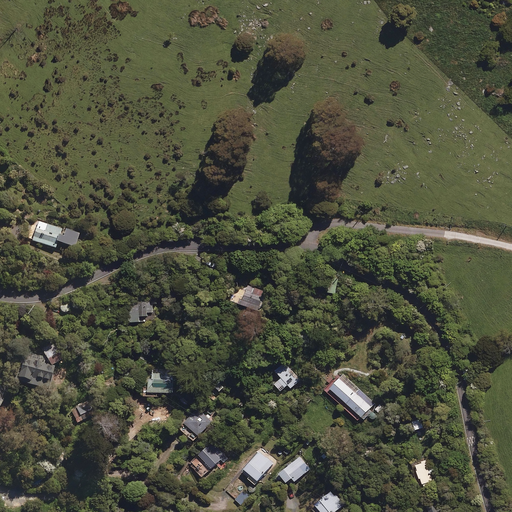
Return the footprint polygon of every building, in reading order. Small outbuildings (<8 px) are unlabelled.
[(59,236),(61,229),(39,221),(31,242),(54,250),(56,244),(59,236)] [(78,235),(65,230),(62,238),(59,236),(56,244),(73,250),(78,235)] [(237,288),(232,302),(266,315),(271,301),(237,288)] [(153,314),(152,301),(126,303),(127,321),(139,320),(138,315),(153,314)] [(45,356),(21,350),(15,376),(25,379),(24,383),(38,386),(45,356)] [(297,377),(285,362),(276,370),(281,377),(274,383),(281,391),(297,377)] [(177,364),(142,363),(142,398),(176,398),(177,364)] [(367,415),(373,420),(379,414),(373,409),(377,405),(342,372),(326,390),(355,418),(358,414),(364,419),(367,415)] [(87,416),(81,403),(69,409),(76,422),(87,416)] [(212,421),(198,407),(178,426),(192,440),(212,421)] [(421,417),(412,418),(414,428),(422,427),(421,417)] [(188,462),(201,476),(221,459),(223,461),(227,457),(212,440),(188,462)] [(272,462),(259,450),(242,470),(255,482),(272,462)] [(310,468),(300,455),(278,472),(285,481),(291,476),(294,480),(310,468)] [(426,460),(415,462),(418,476),(420,475),(422,485),(432,483),(426,460)] [(247,496),(241,491),(235,499),(241,504),(247,496)] [(332,511),(342,504),(331,491),(314,504),(315,507),(312,510),(314,511),(332,511)]
